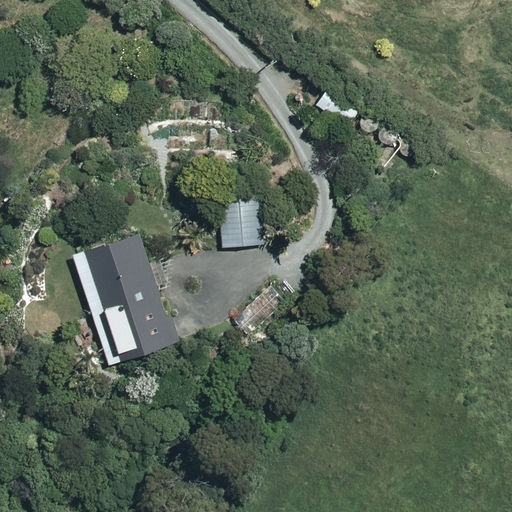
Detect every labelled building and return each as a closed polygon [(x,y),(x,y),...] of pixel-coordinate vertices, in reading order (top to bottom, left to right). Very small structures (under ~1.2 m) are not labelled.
[(349,119),(361,103),(328,79),(308,107),(341,131),(349,119)] [(220,97),(198,97),(198,119),(220,119),(220,97)] [(383,119),(361,103),(349,119),(372,135),(383,119)] [(143,151),(156,168),(177,153),(148,112),(127,127),(131,134),(143,151)] [(383,119),(372,135),(413,165),(429,142),(388,112),(383,119)] [(131,134),(110,149),(122,166),(143,151),(131,134)] [(260,239),(257,186),(216,188),(219,241),(260,239)] [(145,255),(134,223),(67,246),(106,356),(180,330),(173,311),(165,314),(154,282),(168,277),(159,251),(145,255)] [(269,280),(233,319),(250,335),(287,297),(269,280)]
